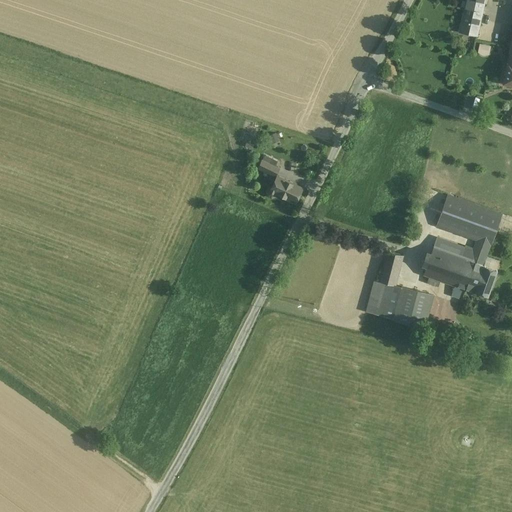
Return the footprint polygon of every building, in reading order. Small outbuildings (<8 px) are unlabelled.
[(484,0),(467,0),(460,31),(477,35),(484,0)] [(481,42),(478,52),(490,55),(492,45),(481,42)] [(511,53),(510,53),(503,83),(511,85),(511,53)] [(278,168),(261,161),(258,169),(275,176),(278,168)] [(304,189),(277,176),(269,193),(296,205),(304,189)] [(502,215),(448,195),(437,226),(477,240),(473,249),(466,246),(465,248),(437,238),(433,247),(483,265),(502,215)] [(483,265),(433,247),(424,273),(475,292),(484,266),(483,265)] [(402,256),(388,252),(380,281),(375,280),(367,312),(424,327),(433,295),(395,285),(402,256)] [(497,270),(484,266),(475,292),(487,296),(497,270)]
